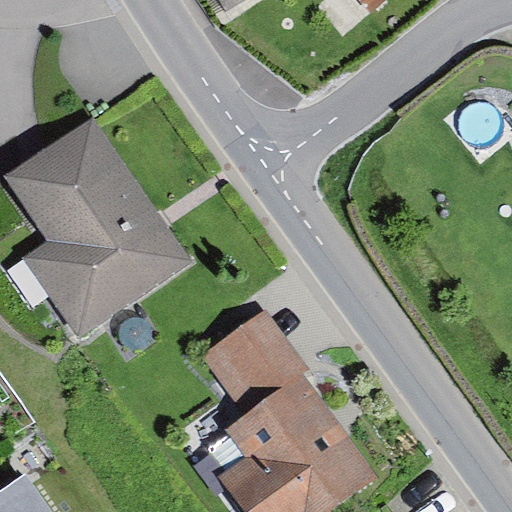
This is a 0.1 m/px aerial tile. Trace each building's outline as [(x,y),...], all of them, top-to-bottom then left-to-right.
[(220,0),(229,14),(251,0),(220,0)] [(357,0),(372,16),(389,0),(357,0)] [(49,242),(25,258),(73,331),(187,256),(97,120),(8,179),(49,242)] [(201,358),(248,418),(306,376),(311,370),(265,310),(201,358)] [(246,455),(218,475),(245,511),(329,511),(379,476),(306,376),(248,418),(229,432),(246,455)] [(0,511),(48,511),(24,477),(0,494),(0,511)]
